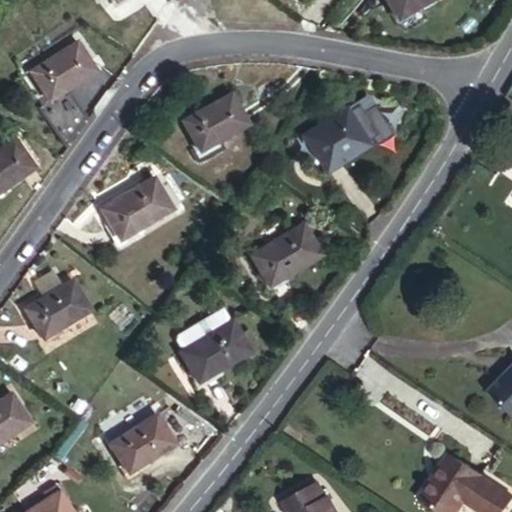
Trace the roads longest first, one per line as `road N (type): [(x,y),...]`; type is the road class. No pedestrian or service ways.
road 1 (residential): [(0,265),(150,66),(217,44),(320,48),(487,100)]
road 2 (tertiary): [(182,511),(291,375),(487,100)]
